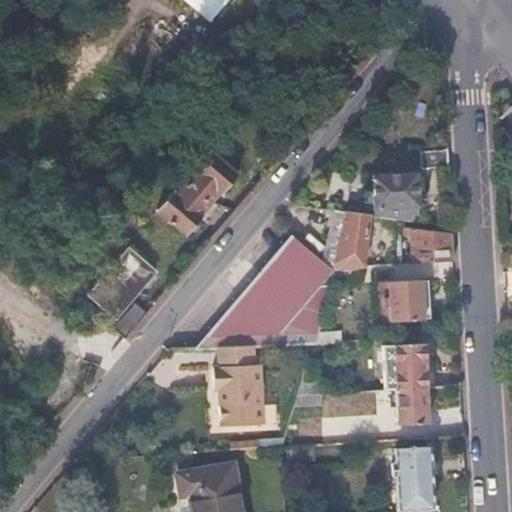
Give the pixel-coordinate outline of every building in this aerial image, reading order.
[(257,0),(267,8),(273,0),(257,0)] [(375,31),(358,16),(350,26),(367,41),(375,31)] [(446,167),(445,151),(420,152),(420,168),(446,167)] [(223,193),(237,176),(208,152),(192,168),(194,170),(174,193),(172,191),(155,210),(186,236),(202,218),(198,213),(217,191),(223,193)] [(417,206),(415,173),(370,176),(372,208),(417,206)] [(316,190),(313,207),(321,208),(324,191),(316,190)] [(345,208),(345,212),(365,216),(361,207),(347,206),(345,208)] [(287,232),(188,348),(221,346),(255,344),(309,342),(325,284),(355,283),(358,265),(361,265),(368,216),(365,216),(345,212),(335,210),(320,263),(287,232)] [(452,260),(450,233),(403,228),(403,235),(407,235),(408,263),(452,260)] [(115,319),(154,274),(126,251),(122,256),(113,251),(103,262),(111,268),(88,296),(115,319)] [(423,319),(421,280),(374,282),(376,322),(423,319)] [(395,390),(424,388),(422,342),(392,343),(395,390)] [(255,344),(221,346),(222,364),(216,364),(217,387),(227,387),(227,397),(223,403),(224,417),(228,424),(264,423),(261,362),(256,363),(255,344)] [(426,423),(424,388),(395,390),(396,425),(426,423)] [(386,390),(363,392),(364,403),(386,402),(386,390)] [(432,509),(429,446),(394,447),(394,462),(390,463),(391,476),(395,476),(396,511),(430,511),(430,509),(432,509)] [(242,511),(233,464),(173,475),(177,498),(187,497),(189,511),(242,511)]
